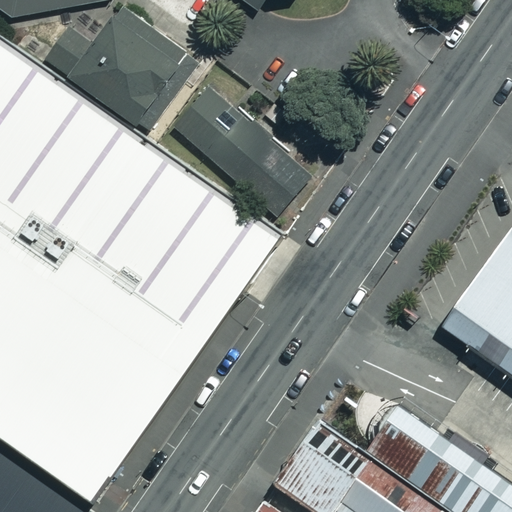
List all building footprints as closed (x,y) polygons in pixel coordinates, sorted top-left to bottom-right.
[(0,0),(0,12),(6,17),(75,0),(0,0)] [(241,0),(255,10),(261,0),(241,0)] [(197,55),(121,3),(95,41),(67,21),(43,56),(146,127),(197,55)] [(0,433),(93,497),(97,501),(101,496),(109,483),(283,228),(0,30),(0,433)] [(275,128),(205,81),(171,131),(242,178),(275,128)] [(511,222),(440,321),(511,371),(511,222)] [(511,511),(511,478),(396,400),(363,449),(456,511),(511,511)] [(456,511),(363,449),(316,418),(274,478),(326,511),(456,511)] [(0,511),(82,511),(93,497),(0,433),(0,511)] [(284,511),(261,494),(248,511),(284,511)]
